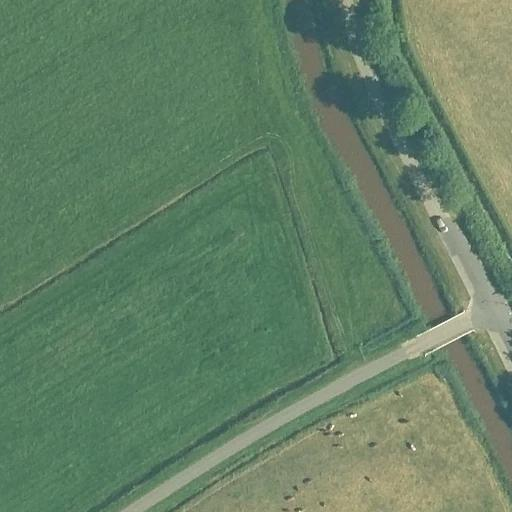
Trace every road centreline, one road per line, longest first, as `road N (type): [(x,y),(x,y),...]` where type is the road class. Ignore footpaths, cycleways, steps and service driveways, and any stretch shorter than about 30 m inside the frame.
road 1 (unclassified): [(140,511),(254,438),(483,314)]
road 2 (unclassified): [(483,314),(374,96),(349,0)]
